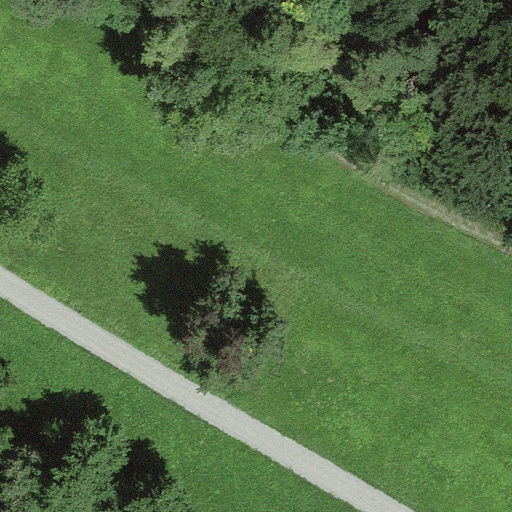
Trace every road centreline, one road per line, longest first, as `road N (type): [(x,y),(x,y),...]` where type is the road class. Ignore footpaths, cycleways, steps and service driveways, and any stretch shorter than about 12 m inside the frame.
road 1 (track): [(52,0),(218,80),(511,244)]
road 2 (track): [(394,511),(0,279)]
